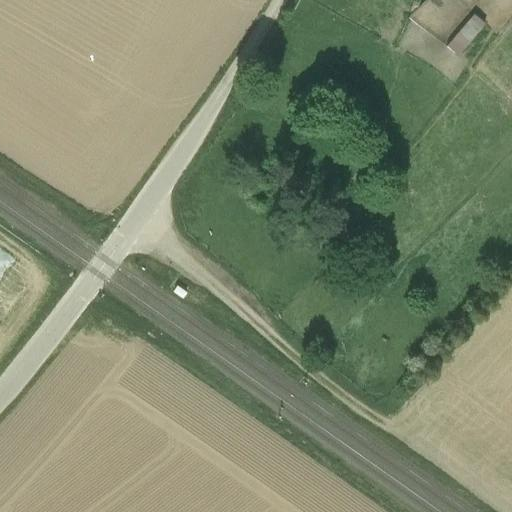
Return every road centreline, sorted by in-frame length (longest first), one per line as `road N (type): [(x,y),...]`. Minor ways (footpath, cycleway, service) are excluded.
road 1 (unclassified): [(0,401),(138,220),(277,0)]
road 2 (track): [(382,423),(313,373),(275,329)]
